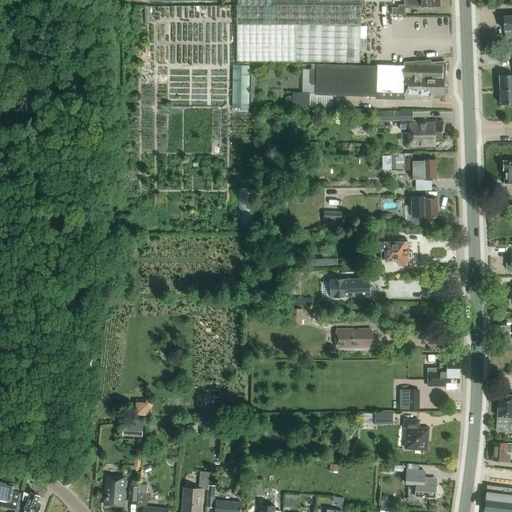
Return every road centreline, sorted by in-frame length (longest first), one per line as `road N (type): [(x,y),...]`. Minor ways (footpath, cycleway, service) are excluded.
road 1 (secondary): [(463,511),(475,428),(470,132)]
road 2 (secondary): [(470,132),(464,0)]
